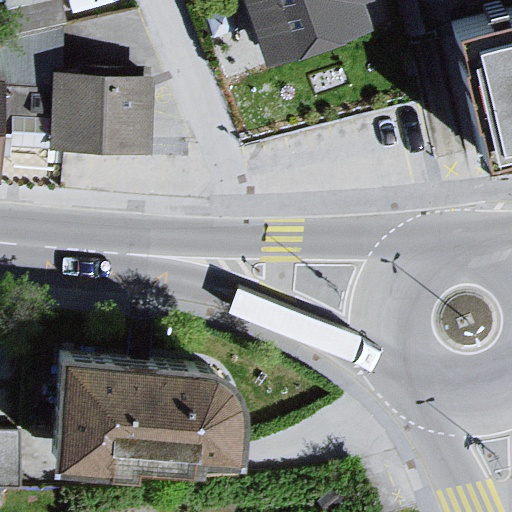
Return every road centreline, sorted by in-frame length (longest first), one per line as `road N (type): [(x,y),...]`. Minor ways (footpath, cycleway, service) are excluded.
road 1 (primary): [(144,254),(316,324),(394,371)]
road 2 (residential): [(152,0),(234,242)]
road 3 (primary): [(442,234),(234,242)]
road 4 (primary): [(442,234),(412,249),(382,291),(378,328),(394,371)]
road 5 (tertiary): [(407,385),(478,511)]
road 6 (primary): [(144,254),(0,242)]
